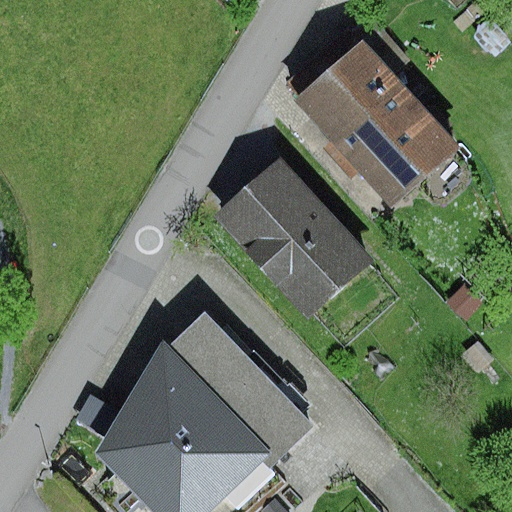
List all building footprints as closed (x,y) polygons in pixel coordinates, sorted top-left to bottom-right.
[(464,147),(368,41),(302,101),(398,206),(464,147)] [(287,157),(221,217),(315,319),(380,260),(287,157)] [(463,287),(449,303),(468,320),(482,305),(463,287)] [(211,316),(177,348),(275,453),(284,458),(316,429),(211,316)] [(177,348),(170,343),(99,454),(156,511),(213,511),(275,453),(177,348)] [(479,344),(465,356),(480,373),(494,361),(479,344)]
